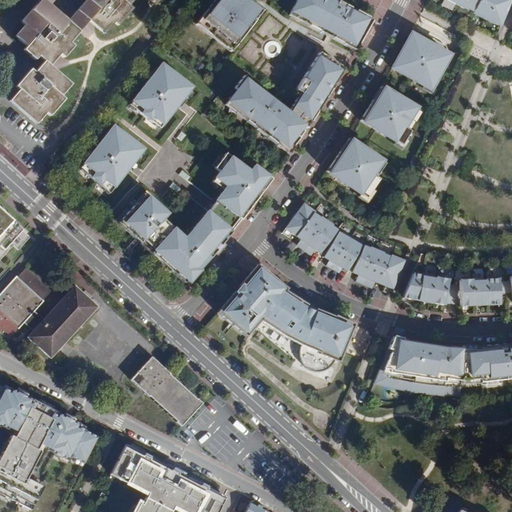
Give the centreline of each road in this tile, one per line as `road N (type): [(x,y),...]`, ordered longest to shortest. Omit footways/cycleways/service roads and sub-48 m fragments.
road 1 (residential): [(0,359),(295,511)]
road 2 (residential): [(511,326),(452,328),(384,316),(323,292),(251,239)]
road 3 (residential): [(251,239),(402,0)]
road 4 (primary): [(172,327),(374,511)]
road 5 (primary): [(0,169),(172,327)]
